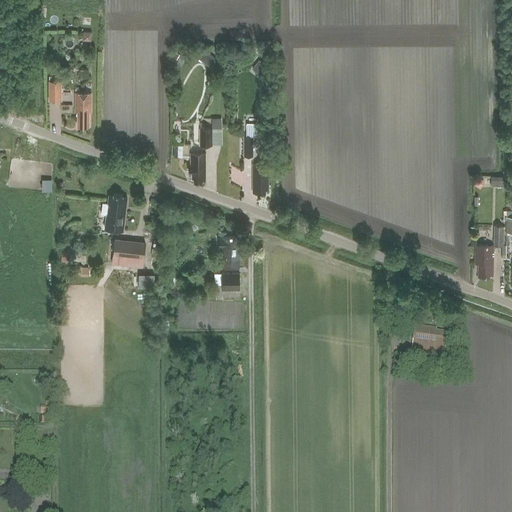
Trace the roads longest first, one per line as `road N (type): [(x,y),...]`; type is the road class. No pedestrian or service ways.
road 1 (residential): [(511,309),(0,118)]
road 2 (track): [(253,213),(255,511)]
